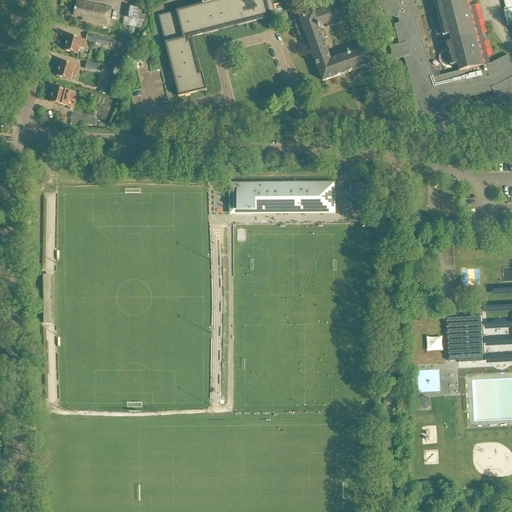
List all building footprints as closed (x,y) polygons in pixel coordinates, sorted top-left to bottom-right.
[(202,0),(204,5),(158,16),(178,98),(206,91),(202,73),(200,74),(191,37),(270,17),(267,7),(273,5),(271,0),(202,0)] [(353,12),(361,9),(357,0),(350,0),(349,1),(353,12)] [(377,0),(379,2),(384,9),(390,14),(398,17),(399,24),(394,25),(396,32),(399,46),(392,48),(394,54),(390,56),(392,61),(399,58),(403,57),(412,84),(415,112),(424,112),(426,117),(443,111),(443,106),(468,98),(494,92),(496,96),(511,93),(511,63),(508,56),(491,64),(490,64),(485,44),(475,5),(468,7),(466,0),(377,0)] [(511,0),(503,0),(506,11),(503,11),(507,27),(511,25),(511,0)] [(108,26),(111,9),(77,3),(74,16),(85,18),(84,21),(108,26)] [(341,4),(300,18),(307,37),(313,54),(323,82),(372,65),(368,55),(366,48),(331,61),(323,39),(327,38),(324,32),(321,33),(319,28),(322,27),(322,26),(326,25),(327,29),(341,24),(339,20),(346,17),(341,4)] [(142,10),(126,7),(125,14),(124,18),(140,21),(142,10)] [(84,49),(86,42),(68,36),(64,51),(78,55),(80,48),(84,49)] [(114,42),(114,41),(98,36),(96,43),(109,47),(109,46),(112,47),(112,48),(117,50),(119,43),(114,42)] [(489,56),(494,54),(490,41),(485,42),(489,56)] [(128,45),(126,51),(132,53),(134,47),(128,45)] [(77,75),(79,67),(61,62),(57,77),(71,81),(72,74),(77,75)] [(98,65),(87,62),(85,69),(96,72),(98,65)] [(114,72),(111,83),(117,85),(121,74),(114,72)] [(64,91),(54,88),(50,103),(63,107),(63,106),(67,107),(69,101),(73,102),(75,94),(64,91)] [(78,123),(83,124),(84,117),(72,114),(70,122),(77,124),(78,123)] [(84,117),(83,124),(90,126),(90,125),(97,127),(99,121),(84,117)] [(238,210),(336,208),(335,182),(238,183),(238,210)] [(376,184),(350,183),(350,192),(376,192),(376,184)] [(369,215),(377,215),(377,203),(369,203),(369,215)] [(52,272),(43,272),(43,323),(53,323),(52,272)] [(445,307),(446,331),(448,360),(458,360),(458,363),(485,362),(482,316),(456,317),(456,307),(448,307),(445,307)] [(430,396),(420,399),(423,408),(433,405),(430,396)]
